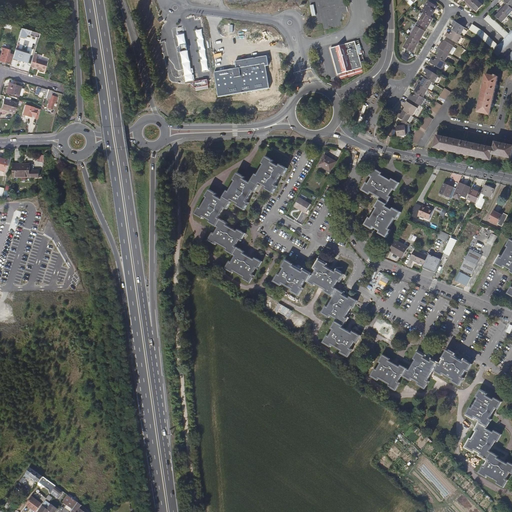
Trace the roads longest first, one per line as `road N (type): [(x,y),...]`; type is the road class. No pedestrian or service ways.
road 1 (trunk): [(163,441),(99,0)]
road 2 (trunk): [(87,0),(151,439)]
road 3 (track): [(171,139),(195,511)]
road 4 (trunk): [(163,441),(151,286),(156,147)]
road 5 (trunk): [(75,156),(117,262),(151,439)]
road 6 (residential): [(362,145),(349,211),(356,245),(511,316)]
road 7 (secondary): [(511,180),(362,145)]
road 8 (secondary): [(161,144),(297,127)]
road 9 (secondary): [(291,110),(254,126),(162,124)]
road 10 (trunk): [(74,0),(73,127)]
road 11 (trunk): [(158,121),(120,0)]
